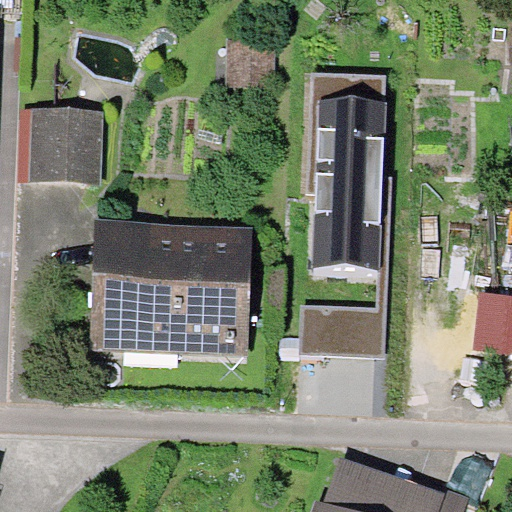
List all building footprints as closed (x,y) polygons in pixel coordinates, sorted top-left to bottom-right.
[(225,40),(225,93),(270,92),(270,40),(225,40)] [(387,102),(318,100),(312,267),(380,270),(384,176),(387,102)] [(21,109),(20,182),(102,184),(103,110),(21,109)] [(378,308),(387,309),(392,176),(384,176),(380,270),(378,308)] [(253,226),(97,220),(92,351),(248,358),(253,226)] [(511,296),(479,292),(473,349),(511,353),(511,296)] [(378,308),(301,306),(300,355),(385,358),(387,309),(378,308)] [(463,511),(469,498),(342,454),(326,501),(317,498),(312,511),(463,511)]
